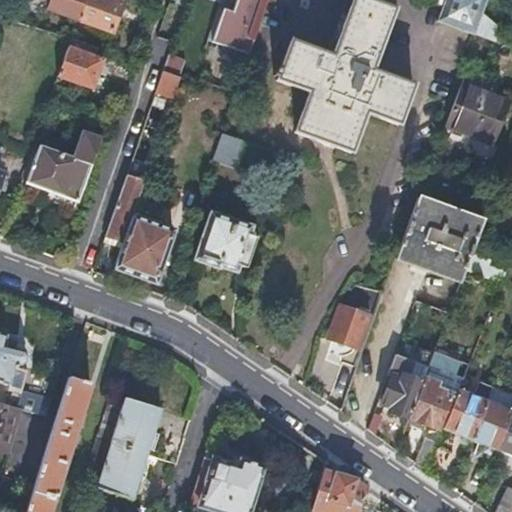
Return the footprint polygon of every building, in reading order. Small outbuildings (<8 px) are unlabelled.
[(48,0),(46,8),(110,30),(121,2),(115,0),(48,0)] [(182,1),(179,0),(166,0),(164,7),(178,12),(182,1)] [(238,0),(234,11),(222,7),(211,41),(247,53),(265,0),(238,0)] [(331,54),(290,39),(275,77),(309,90),(294,130),(350,151),(364,111),(398,123),(411,84),(369,68),(374,54),(379,56),(396,9),(370,0),(345,0),(331,38),(336,40),(331,54)] [(435,21),(473,35),(485,0),(442,0),(440,6),(435,21)] [(69,36),(69,37),(56,75),(90,87),(100,58),(79,50),(82,41),(76,39),(69,36)] [(198,62),(175,54),(171,68),(193,76),(198,62)] [(172,94),(179,74),(162,68),(155,89),(172,94)] [(457,82),(442,124),(490,141),(505,99),(457,82)] [(52,84),(49,92),(66,97),(68,90),(52,84)] [(25,182),(65,196),(77,200),(100,136),(82,129),(72,156),(59,151),(57,159),(36,151),(25,182)] [(238,167),(246,141),(220,132),(212,158),(238,167)] [(183,188),(200,194),(210,167),(192,161),(183,188)] [(123,239),(132,213),(140,189),(122,183),(105,233),(123,239)] [(77,200),(65,196),(62,204),(74,209),(77,200)] [(394,257),(459,280),(470,251),(480,222),(415,199),(394,257)] [(216,208),(213,214),(210,213),(195,259),(217,266),(218,264),(234,270),(236,264),(246,267),(253,246),(250,245),(253,236),(247,234),(250,227),(230,220),(233,214),(216,208)] [(123,239),(114,265),(156,279),(174,228),(132,213),(123,239)] [(503,278),(506,263),(471,256),(468,271),(503,278)] [(357,306),(355,311),(339,305),(328,336),(355,346),(368,310),(357,306)] [(22,350),(15,348),(4,345),(6,336),(7,335),(0,333),(0,381),(8,384),(14,362),(19,364),(25,361),(26,355),(22,350)] [(4,345),(15,348),(17,339),(6,336),(4,345)] [(420,382),(407,417),(435,428),(454,382),(461,363),(432,351),(426,367),(422,377),(420,382)] [(387,410),(407,417),(420,382),(422,377),(426,367),(393,354),(385,375),(389,376),(380,401),(389,405),(387,410)] [(331,389),(345,395),(353,371),(339,365),(331,389)] [(67,375),(33,483),(24,511),(47,511),(89,382),(67,375)] [(457,388),(441,428),(471,440),(486,399),(490,387),(478,382),(473,394),(457,388)] [(21,408),(45,415),(50,399),(25,392),(21,408)] [(95,437),(145,454),(160,409),(123,397),(120,406),(106,402),(95,437)] [(486,399),(471,440),(495,449),(509,411),(510,408),(486,399)] [(8,405),(0,402),(0,419),(2,412),(6,413),(8,405)] [(511,411),(509,411),(495,449),(511,455),(511,411)] [(95,437),(84,472),(98,477),(95,487),(131,498),(145,454),(95,437)] [(422,437),(413,461),(424,469),(435,442),(422,437)] [(229,463),(203,455),(187,508),(196,510),(198,506),(218,511),(247,511),(262,467),(231,457),(229,463)] [(352,479),(321,470),(308,511),(355,511),(363,487),(352,479)] [(511,511),(511,490),(506,488),(497,511),(511,511)]
